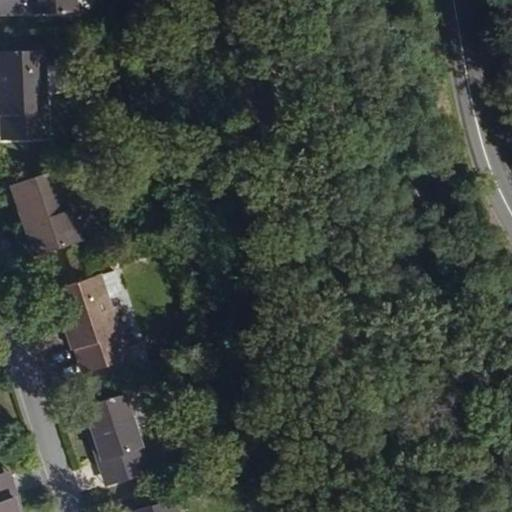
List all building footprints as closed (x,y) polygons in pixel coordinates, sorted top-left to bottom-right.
[(0,0),(0,13),(65,11),(64,0),(0,0)] [(0,135),(23,135),(20,49),(0,49),(0,135)] [(55,239),(32,171),(0,181),(0,201),(9,227),(2,229),(11,254),(55,239)] [(9,227),(0,201),(0,222),(2,229),(9,227)] [(102,356),(82,298),(93,295),(96,287),(90,270),(31,289),(57,370),(102,356)] [(99,273),(102,297),(115,295),(112,271),(99,273)] [(125,470),(100,394),(59,407),(66,426),(85,484),(125,470)] [(85,484),(66,426),(61,427),(80,485),(85,484)] [(153,511),(148,497),(104,511),(103,511),(153,511)]
